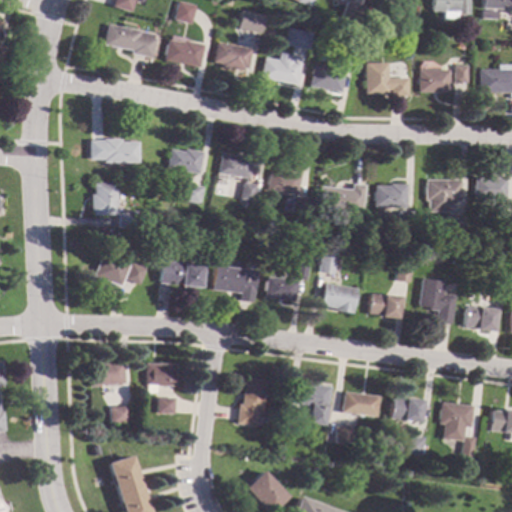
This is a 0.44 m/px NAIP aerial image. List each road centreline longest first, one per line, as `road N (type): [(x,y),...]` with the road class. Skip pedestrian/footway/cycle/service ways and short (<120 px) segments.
road 1 (residential): [(55,0),(27,159),(46,475),(56,511)]
road 2 (residential): [(511,368),(213,333),(0,328)]
road 3 (residential): [(511,137),(347,134),(38,80)]
road 4 (residential): [(213,333),(195,471),(205,511)]
